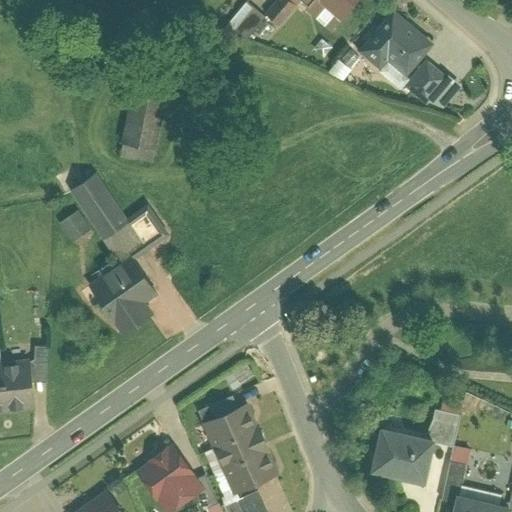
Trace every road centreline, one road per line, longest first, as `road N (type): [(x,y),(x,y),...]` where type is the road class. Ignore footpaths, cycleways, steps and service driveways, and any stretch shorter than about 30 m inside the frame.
road 1 (tertiary): [(511,119),(254,307)]
road 2 (tertiary): [(254,307),(0,482)]
road 3 (residential): [(330,486),(254,307)]
